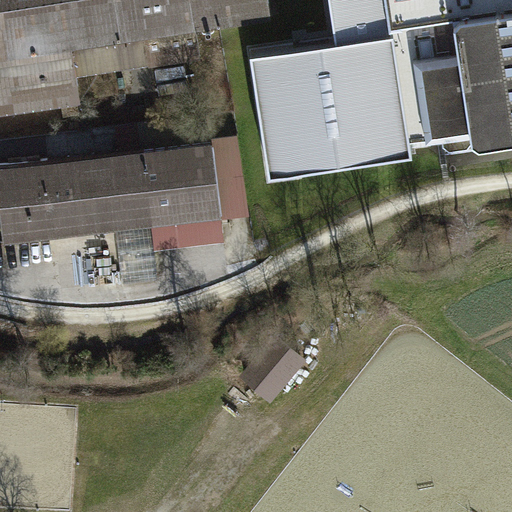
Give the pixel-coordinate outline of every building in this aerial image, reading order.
[(0,0),(0,107),(82,96),(78,72),(203,53),(199,24),(273,13),(270,0),(0,0)] [(483,135),(511,130),(511,0),(332,0),(338,37),(254,51),(269,172),(413,151),(412,139),(445,133),(446,139),(452,144),(469,140),(476,132),(483,135)] [(220,210),(221,214),(248,211),(237,130),(210,133),(220,210)] [(210,133),(0,160),(0,217),(3,239),(115,225),(122,283),(158,278),(154,244),(151,219),(207,212),(220,210),(210,133)] [(220,210),(151,219),(154,244),(223,236),(221,214),(220,210)] [(275,402),(321,351),(289,322),(243,374),(275,402)]
